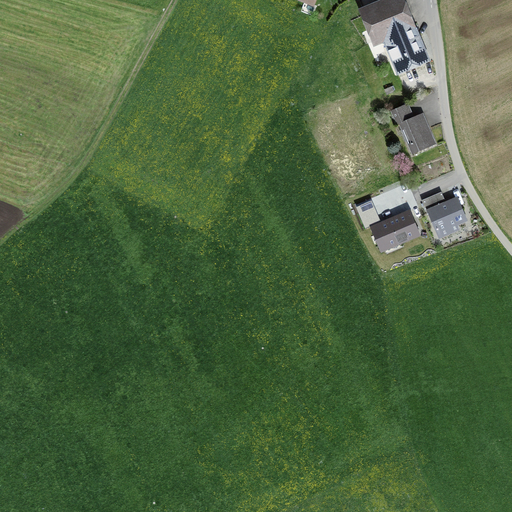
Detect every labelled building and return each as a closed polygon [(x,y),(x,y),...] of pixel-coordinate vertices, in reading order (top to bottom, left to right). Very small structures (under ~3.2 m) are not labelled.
[(373,42),(386,36),(410,27),(398,0),(385,0),(361,10),(373,42)] [(410,27),(386,36),(400,70),(424,61),(413,34),(418,32),(415,24),(410,27)] [(391,87),(385,90),(387,95),(393,93),(391,87)] [(406,105),(388,113),(394,128),(397,127),(406,147),(409,146),(412,155),(435,146),(422,117),(413,121),(406,105)] [(440,194),(422,202),(428,214),(430,213),(438,231),(464,220),(455,199),(445,204),(440,194)] [(359,214),(365,229),(381,222),(374,207),(359,214)] [(409,214),(375,228),(384,248),(418,233),(409,214)]
